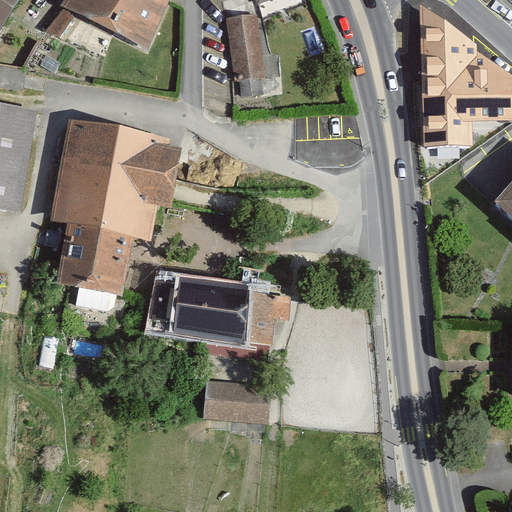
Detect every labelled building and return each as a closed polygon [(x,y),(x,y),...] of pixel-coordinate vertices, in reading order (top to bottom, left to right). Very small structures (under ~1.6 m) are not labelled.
[(0,0),(0,29),(18,0),(0,0)] [(73,0),(67,8),(147,49),(167,0),(73,0)] [(247,0),(254,17),(300,0),(247,0)] [(477,45),(421,5),(424,147),(473,146),(472,122),(511,121),(511,74),(477,51),(477,45)] [(256,17),(231,20),(238,82),(263,79),(256,17)] [(0,109),(0,210),(27,215),(43,117),(0,109)] [(165,138),(69,125),(56,225),(70,227),(62,291),(131,300),(139,239),(155,241),(160,209),(174,209),(183,154),(163,152),(165,138)] [(511,189),(496,208),(511,222),(511,189)] [(269,301),(185,288),(178,333),(262,346),(269,301)] [(59,340),(43,337),(37,368),(52,371),(59,340)] [(275,392),(207,385),(204,417),(271,424),(275,392)]
